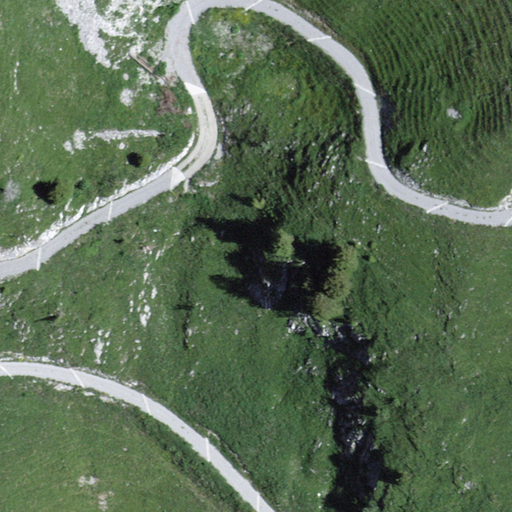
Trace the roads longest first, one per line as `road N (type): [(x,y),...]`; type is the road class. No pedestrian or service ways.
road 1 (track): [(0,263),(190,167),(207,126),(178,35),(188,9),(224,0)]
road 2 (track): [(229,0),(282,13),(356,79),(384,189),(472,222),(511,215)]
road 3 (track): [(267,511),(150,404),(68,378),(0,374)]
